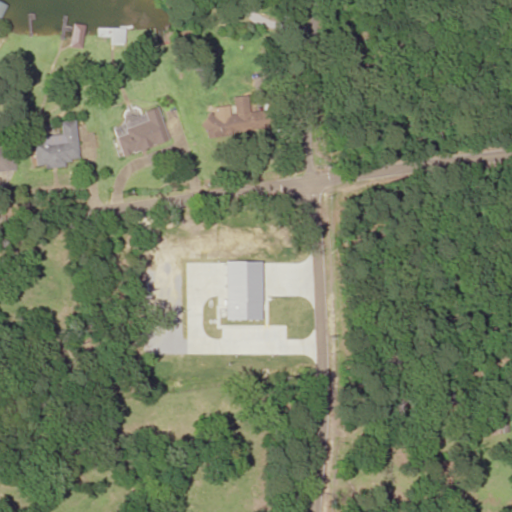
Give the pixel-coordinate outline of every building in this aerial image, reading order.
[(231,98),(233,116),(204,118),(206,137),(263,132),(261,113),(249,114),(247,97),(231,98)] [(167,142),(156,109),(139,114),(142,122),(112,131),(121,157),(167,142)] [(74,123),(58,124),(60,142),(33,144),(35,168),(77,165),(74,123)] [(436,411),(452,402),(445,390),(429,399),(436,411)] [(485,412),(485,435),(507,435),(507,412),(485,412)]
